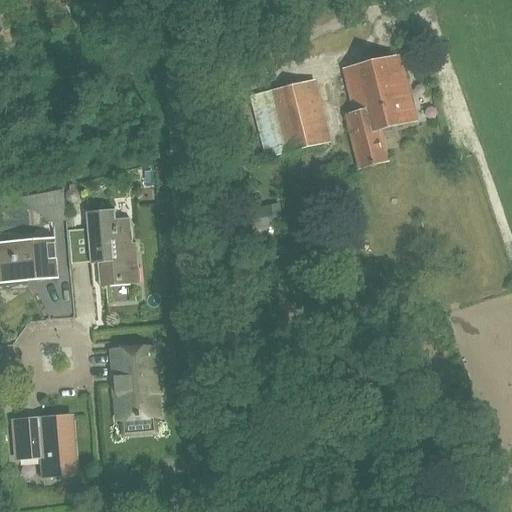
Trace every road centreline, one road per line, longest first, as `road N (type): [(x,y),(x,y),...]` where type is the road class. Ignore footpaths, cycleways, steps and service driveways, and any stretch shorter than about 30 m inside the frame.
road 1 (unclassified): [(215,511),(171,89),(150,0)]
road 2 (track): [(171,89),(391,0)]
road 3 (residential): [(24,359),(40,342),(72,341),(80,352),(72,376),(41,377)]
